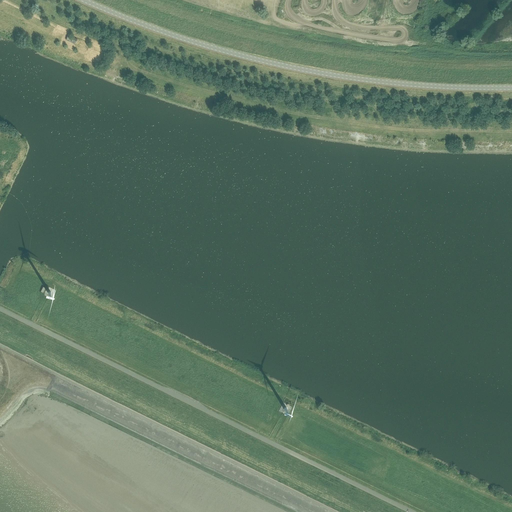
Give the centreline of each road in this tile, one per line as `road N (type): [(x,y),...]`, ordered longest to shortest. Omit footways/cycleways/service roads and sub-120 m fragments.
road 1 (unclassified): [(414,511),(0,308)]
road 2 (tertiary): [(511,87),(415,85),(291,67),(178,37),(83,0)]
